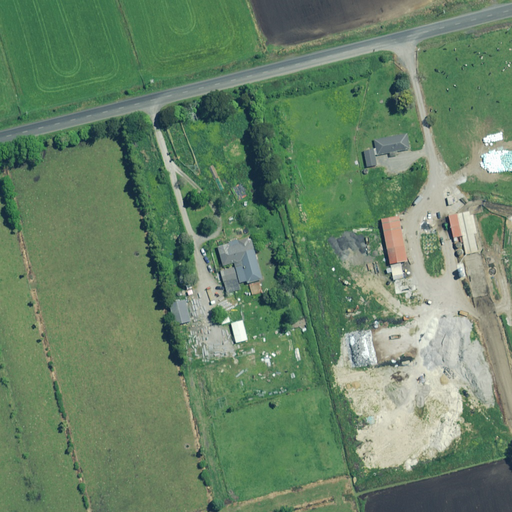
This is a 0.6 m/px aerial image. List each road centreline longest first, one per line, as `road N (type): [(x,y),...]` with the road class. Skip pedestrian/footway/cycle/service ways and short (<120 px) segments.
road 1 (secondary): [(511,10),(0,140)]
road 2 (track): [(468,226),(511,398)]
